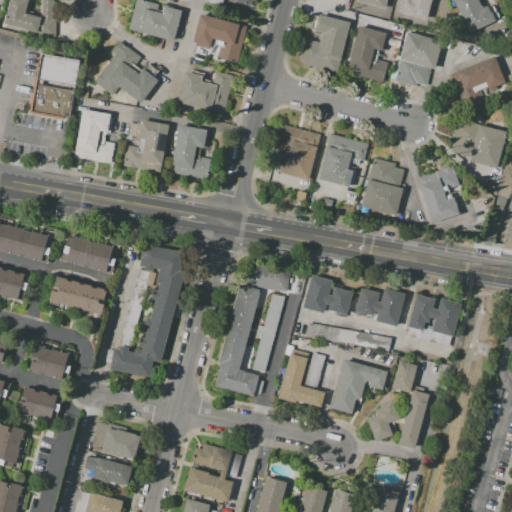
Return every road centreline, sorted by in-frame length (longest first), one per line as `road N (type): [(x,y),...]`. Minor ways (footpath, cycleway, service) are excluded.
road 1 (residential): [(228,220),(151,511)]
road 2 (residential): [(79,391),(317,437),(333,448)]
road 3 (secondary): [(277,229),(511,270)]
road 4 (residential): [(285,0),(228,220)]
road 5 (residential): [(45,511),(79,391),(82,340)]
road 6 (residential): [(263,84),(416,123)]
road 7 (secondary): [(54,190),(179,212)]
